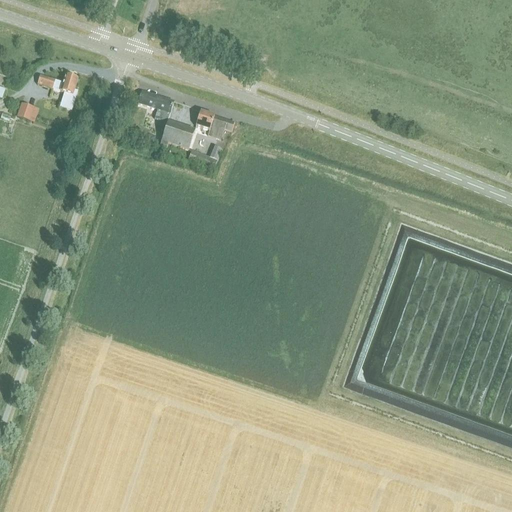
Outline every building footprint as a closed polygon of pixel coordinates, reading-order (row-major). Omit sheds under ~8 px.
[(39,77),(37,86),(60,93),(64,94),(59,109),(71,113),(78,93),(74,92),(77,81),(72,79),(71,78),(68,77),(66,77),(65,77),(62,84),(39,77)] [(173,104),(141,94),(137,105),(157,111),(154,120),(160,122),(157,131),(164,133),(173,104)] [(132,103),(128,115),(134,116),(137,105),(132,103)] [(29,121),(33,109),(21,105),(17,118),(29,121)] [(214,118),(200,113),(195,128),(208,133),(207,137),(220,141),(223,131),(231,133),(234,125),(214,118)] [(194,132),(168,124),(158,155),(163,156),(167,145),(187,152),(194,132)] [(212,172),(221,151),(212,148),(207,159),(191,152),(187,161),(212,172)]
